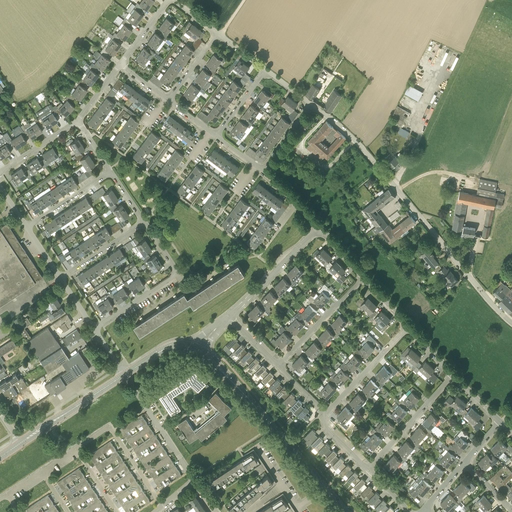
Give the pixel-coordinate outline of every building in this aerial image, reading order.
[(147,10),(151,5),(143,0),(141,0),(139,4),(133,0),(129,0),(129,1),(135,5),(135,6),(141,10),(142,7),(147,10)] [(131,14),(139,20),(143,15),(139,12),(141,10),(135,6),(133,8),(134,9),(131,14)] [(123,20),(129,25),(131,22),(135,25),(139,20),(131,14),(127,19),(126,17),(123,20)] [(162,23),(170,29),(174,25),(175,26),(178,23),(172,19),(170,21),(166,18),(162,23)] [(118,28),(120,29),(128,35),(132,30),(128,27),(129,25),(123,20),(118,28)] [(161,33),(167,38),(168,35),(167,34),(170,29),(162,23),(158,28),(162,31),(161,33)] [(185,32),(190,36),(196,27),(191,24),(188,28),(186,26),(181,32),(184,34),(185,32)] [(196,27),(190,36),(195,40),(197,37),(201,31),(196,27)] [(124,40),(128,35),(120,29),(116,34),(114,33),(112,35),(118,40),(120,37),(124,40)] [(121,45),(117,42),(118,40),(112,35),(110,33),(104,41),(107,43),(117,50),(121,45)] [(151,38),(159,44),(163,40),(164,41),(167,38),(161,33),(159,36),(154,33),(151,38)] [(149,48),(158,54),(158,55),(160,52),(156,49),(159,44),(151,38),(147,43),(151,46),(149,48)] [(113,55),(117,50),(107,43),(101,50),(107,55),(109,52),(113,55)] [(194,51),(189,47),(185,44),(181,49),(190,56),(194,51)] [(155,57),(158,54),(149,48),(147,51),(143,48),(139,53),(148,59),(151,55),(155,57)] [(186,61),(190,56),(181,49),(178,54),(186,61)] [(97,59),(106,65),(109,60),(105,57),(107,55),(101,50),(99,53),(101,54),(97,59)] [(144,68),(146,65),(147,66),(150,61),(148,59),(139,53),(136,58),(140,61),(138,64),(144,68)] [(182,66),(186,61),(178,54),(174,59),(182,66)] [(210,59),(218,65),(222,61),(224,62),(226,59),(220,54),(218,57),(214,54),(210,59)] [(90,65),(96,70),(98,67),(102,70),(106,65),(97,59),(94,64),(92,62),(90,65)] [(179,71),(182,66),(174,59),(170,64),(179,71)] [(209,70),(214,74),(216,71),(215,70),(218,65),(210,59),(206,64),(210,67),(209,70)] [(233,68),(238,72),(244,63),(239,60),(236,64),(234,62),(229,68),(232,70),(233,68)] [(243,76),(245,73),(249,67),(244,63),(238,72),(243,76)] [(175,76),(179,71),(170,64),(166,69),(175,76)] [(84,73),(94,80),(98,75),(94,72),(96,70),(90,65),(84,73)] [(163,74),(171,81),(175,76),(166,69),(163,74)] [(199,74),(207,80),(211,76),(212,77),(214,74),(209,70),(207,72),(203,69),(199,74)] [(79,80),(85,85),(86,82),(91,85),(94,80),(84,73),(79,80)] [(171,81),(163,74),(159,79),(160,81),(163,82),(167,86),(171,81)] [(197,85),(203,89),(205,86),(204,85),(207,80),(199,74),(195,79),(199,82),(197,85)] [(75,89),(83,95),(87,90),(83,87),(85,85),(79,80),(77,83),(78,84),(75,89)] [(242,87),(237,84),(233,80),(229,85),(238,92),(242,87)] [(118,90),(123,94),(129,86),(124,82),(124,83),(122,85),(120,88),(118,90)] [(188,89),(196,95),(200,90),(201,92),(203,89),(197,85),(196,87),(191,84),(188,89)] [(418,100),(420,97),(422,92),(409,84),(405,92),(418,100)] [(234,97),(238,92),(229,85),(226,90),(234,97)] [(313,85),(306,95),(313,100),(319,89),(313,85)] [(123,94),(128,98),(134,90),(129,86),(123,94)] [(79,100),(83,95),(75,89),(73,88),(68,95),(73,100),(75,97),(79,100)] [(186,100),(192,104),(194,101),(192,100),(196,95),(188,89),(184,94),(188,97),(186,100)] [(128,98),(133,102),(139,93),(134,90),(128,98)] [(230,102),(234,97),(226,90),(222,95),(230,102)] [(258,95),(267,101),(270,97),(272,98),(274,95),(268,90),(266,93),(262,90),(258,95)] [(342,95),(336,91),(335,90),(323,107),(330,112),(331,111),(342,95)] [(35,97),(38,102),(45,98),(42,93),(35,97)] [(133,102),(138,105),(144,97),(139,93),(133,102)] [(62,104),(70,112),(74,107),(71,103),(73,100),(68,95),(65,98),(67,100),(62,104)] [(227,107),(230,102),(222,95),(218,100),(227,107)] [(257,106),(263,110),(264,107),(263,106),(267,101),(258,95),(254,100),(258,103),(257,106)] [(282,104),(286,108),(293,100),(288,96),(284,100),(282,98),(277,104),(280,106),(282,104)] [(114,104),(110,101),(106,97),(102,103),(110,109),(114,104)] [(138,105),(145,111),(149,106),(147,104),(149,101),(144,97),(138,105)] [(223,112),(227,107),(218,100),(214,105),(223,112)] [(298,103),(293,100),(286,108),(291,112),(293,110),(298,103)] [(65,116),(70,112),(62,104),(61,102),(57,107),(56,106),(52,108),(57,115),(62,112),(65,116)] [(107,114),(110,109),(102,103),(99,108),(107,114)] [(219,117),(223,112),(214,105),(211,110),(219,117)] [(247,110),(258,118),(262,114),(260,113),(263,110),(257,106),(255,108),(251,105),(247,110)] [(411,133),(401,127),(410,113),(397,105),(391,116),(395,118),(392,123),(395,124),(393,128),(395,130),(398,132),(397,132),(406,138),(407,138),(411,133)] [(47,116),(52,125),(58,121),(55,117),(57,115),(52,108),(53,109),(50,111),(51,113),(47,116)] [(103,119),(107,114),(99,108),(95,113),(103,119)] [(211,110),(207,115),(208,117),(211,119),(215,122),(219,117),(211,110)] [(245,120),(251,125),(253,122),(252,121),(255,116),(258,119),(258,118),(247,110),(243,115),(247,118),(245,120)] [(91,118),(99,124),(103,119),(95,113),(91,118)] [(163,124),(168,127),(174,119),(169,115),(166,119),(163,118),(159,123),(162,125),(163,124)] [(47,128),(52,125),(47,116),(42,119),(40,117),(38,119),(42,127),(45,125),(47,128)] [(135,127),(139,122),(131,116),(127,121),(135,127)] [(290,123),(285,120),(281,117),(278,122),(286,128),(290,123)] [(95,129),(99,124),(91,118),(87,123),(95,129)] [(31,126),(37,135),(42,131),(40,128),(42,127),(38,119),(30,124),(31,126)] [(168,127),(173,131),(179,123),(174,119),(168,127)] [(236,125),(244,131),(248,126),(249,128),(251,125),(245,120),(244,123),(239,120),(236,125)] [(131,132),(135,127),(127,121),(123,126),(131,132)] [(337,130),(326,121),(308,142),(326,158),(327,158),(328,159),(333,153),(332,152),(346,137),(337,130)] [(282,133),(286,128),(278,122),(274,127),(282,133)] [(173,131),(178,135),(184,127),(179,123),(173,131)] [(31,138),(37,135),(31,126),(26,129),(23,125),(20,126),(26,136),(29,134),(31,138)] [(240,140),(246,132),(244,131),(236,125),(232,130),(236,133),(234,136),(236,137),(234,139),(238,142),(240,140)] [(15,137),(21,145),(26,142),(23,137),(26,136),(20,126),(16,129),(19,134),(15,137)] [(127,137),(131,132),(123,126),(119,131),(127,137)] [(178,135),(183,139),(189,130),(184,127),(178,135)] [(278,138),(282,133),(274,127),(270,132),(278,138)] [(183,139),(188,142),(186,145),(189,147),(195,138),(193,136),(194,134),(189,130),(183,139)] [(124,142),(127,137),(119,131),(115,136),(124,142)] [(148,136),(156,143),(159,138),(151,131),(148,136)] [(16,149),(21,145),(15,137),(11,139),(6,132),(3,135),(11,146),(13,144),(16,149)] [(275,143),(278,138),(270,132),(266,137),(275,143)] [(0,147),(6,156),(11,152),(8,148),(11,146),(3,135),(0,136),(0,147)] [(120,147),(124,142),(115,136),(112,141),(120,147)] [(152,148),(156,143),(148,136),(144,141),(152,148)] [(271,148),(275,143),(266,137),(263,142),(271,148)] [(73,150),(81,144),(78,138),(73,141),(72,139),(65,143),(67,146),(69,145),(73,150)] [(140,146),(148,153),(152,148),(144,141),(140,146)] [(267,153),(271,148),(263,142),(259,147),(267,153)] [(76,158),(82,154),(80,152),(85,149),(81,144),(73,150),(76,155),(72,157),(74,159),(76,158)] [(145,157),(148,153),(140,146),(136,151),(145,157)] [(58,156),(59,158),(62,156),(58,150),(55,151),(52,147),(47,150),(53,159),(58,156)] [(256,153),(259,155),(263,158),(267,153),(259,147),(255,152),(256,153)] [(180,161),(183,156),(175,149),(172,154),(180,161)] [(207,157),(213,161),(219,153),(214,149),(207,157)] [(42,160),(46,166),(49,164),(48,162),(53,159),(47,150),(42,154),(45,158),(42,160)] [(141,163),(145,157),(136,151),(133,156),(141,163)] [(213,161),(218,165),(224,157),(219,153),(213,161)] [(396,170),(400,166),(399,165),(402,163),(401,162),(406,159),(402,155),(402,156),(399,153),(394,156),(391,153),(390,154),(390,153),(389,154),(385,158),(392,167),(393,167),(396,170)] [(83,165),(92,159),(88,154),(84,157),(82,154),(76,158),(78,161),(80,160),(83,165)] [(176,166),(180,161),(172,154),(168,159),(176,166)] [(43,168),(46,166),(42,160),(40,162),(37,157),(31,161),(37,169),(42,166),(43,168)] [(218,165),(223,169),(229,160),(224,157),(218,165)] [(87,170),(89,168),(95,165),(92,159),(83,165),(86,170),(87,170)] [(172,171),(176,166),(168,159),(164,165),(172,171)] [(223,169),(228,172),(234,164),(229,160),(223,169)] [(26,170),(31,176),(33,174),(32,173),(37,169),(31,161),(26,164),(29,169),(26,170)] [(234,164),(228,172),(233,176),(239,168),(234,164)] [(160,169),(168,176),(172,171),(164,165),(160,169)] [(192,170),(200,176),(204,171),(196,165),(192,170)] [(28,178),(31,176),(26,170),(24,172),(21,168),(16,171),(22,180),(26,177),(28,178)] [(165,181),(168,176),(160,169),(157,175),(165,181)] [(197,181),(200,176),(192,170),(189,175),(197,181)] [(17,183),(22,180),(16,171),(11,175),(13,179),(11,181),(15,187),(18,185),(17,183)] [(185,180),(193,186),(197,181),(189,175),(185,180)] [(77,184),(74,179),(72,176),(66,179),(72,188),(77,185),(77,184)] [(467,234),(469,226),(464,226),(463,226),(462,226),(464,215),(465,215),(467,203),(487,207),(482,236),(488,237),(494,208),(494,206),(501,208),(504,194),(495,192),(497,182),(479,178),(476,194),(460,191),(452,228),(461,230),(462,230),(462,234),(467,234)] [(67,192),(72,188),(66,179),(61,183),(67,192)] [(189,191),(193,186),(185,180),(181,185),(189,191)] [(62,195),(67,192),(61,183),(56,186),(62,195)] [(224,194),(228,189),(220,183),(216,188),(224,194)] [(252,191),(257,195),(263,186),(258,183),(252,191)] [(185,196),(189,191),(181,185),(177,190),(185,196)] [(57,198),(62,195),(56,186),(51,190),(57,198)] [(257,195),(262,198),(268,190),(263,186),(257,195)] [(221,199),(224,194),(216,188),(212,193),(221,199)] [(103,194),(102,195),(106,200),(115,194),(111,189),(106,193),(103,194)] [(395,197),(395,196),(388,189),(383,193),(389,201),(395,197)] [(51,202),(57,198),(51,190),(45,193),(51,202)] [(262,198),(267,202),(273,194),(268,190),(262,198)] [(46,205),(51,202),(45,193),(40,197),(46,205)] [(217,204),(221,199),(212,193),(209,198),(217,204)] [(385,204),(389,201),(383,193),(379,196),(385,204)] [(109,209),(115,205),(114,202),(118,200),(115,194),(106,200),(109,205),(107,206),(109,209)] [(267,202),(272,206),(278,198),(273,194),(267,202)] [(381,208),(385,204),(379,196),(374,200),(381,208)] [(41,209),(46,205),(40,197),(35,200),(41,209)] [(80,200),(86,209),(91,206),(90,203),(86,198),(86,197),(80,200)] [(35,212),(41,209),(35,200),(34,198),(29,202),(26,204),(30,210),(33,208),(35,212)] [(213,209),(217,204),(209,198),(205,203),(213,209)] [(286,209),(288,206),(283,202),(283,201),(278,198),(272,206),(277,210),(279,208),(281,205),(286,209)] [(237,204),(245,210),(249,205),(241,199),(237,204)] [(81,212),(86,209),(80,200),(75,204),(81,212)] [(377,211),(381,208),(374,200),(370,203),(377,211)] [(209,214),(213,209),(205,203),(201,208),(209,214)] [(378,212),(377,211),(370,203),(363,209),(370,219),(378,212)] [(76,216),(81,212),(75,204),(70,207),(76,216)] [(116,215),(125,210),(121,204),(117,207),(115,205),(109,209),(111,212),(113,211),(116,215)] [(241,215),(245,210),(237,204),(233,209),(241,215)] [(77,219),(76,216),(70,207),(65,211),(70,219),(72,222),(77,219)] [(238,220),(241,215),(233,209),(229,214),(238,220)] [(120,221),(123,219),(129,215),(125,210),(116,215),(120,221)] [(392,221),(401,214),(397,210),(388,217),(392,221)] [(65,223),(70,219),(65,211),(59,214),(65,223)] [(370,219),(373,223),(381,216),(378,212),(370,219)] [(60,226),(65,223),(59,214),(54,218),(60,226)] [(234,225),(238,220),(229,214),(226,219),(234,225)] [(373,223),(376,227),(384,220),(381,216),(373,223)] [(274,223),(269,220),(265,217),(262,222),(270,228),(274,223)] [(387,224),(379,230),(389,243),(415,222),(411,217),(408,220),(406,218),(393,228),(389,224),(388,224),(387,224)] [(55,230),(60,226),(54,218),(49,221),(55,230)] [(232,231),(230,230),(234,225),(226,219),(222,224),(228,228),(226,231),(230,234),(232,231)] [(376,227),(379,230),(387,224),(384,220),(376,227)] [(50,233),(55,230),(49,221),(44,225),(47,229),(44,231),(46,234),(48,237),(51,235),(50,233)] [(266,233),(270,228),(262,222),(258,227),(266,233)] [(0,304),(42,277),(7,223),(0,227),(0,304)] [(111,236),(110,235),(107,229),(105,227),(100,230),(106,239),(111,236)] [(254,232),(262,238),(266,233),(258,227),(254,232)] [(101,242),(106,239),(100,230),(95,234),(101,242)] [(250,237),(259,243),(262,238),(254,232),(250,237)] [(95,246),(101,242),(95,234),(90,237),(95,246)] [(90,249),(95,246),(90,237),(84,241),(90,249)] [(255,248),(259,243),(250,237),(247,242),(255,248)] [(139,243),(136,245),(139,250),(148,245),(145,239),(139,243)] [(85,253),(90,249),(84,241),(79,244),(85,253)] [(80,256),(85,253),(79,244),(74,247),(80,256)] [(143,259),(149,255),(147,253),(152,250),(148,245),(139,250),(143,255),(141,256),(143,259)] [(74,260),(80,256),(74,247),(69,251),(74,260)] [(125,257),(123,253),(119,248),(114,251),(120,260),(125,257)] [(316,256),(320,260),(327,253),(323,248),(319,252),(317,249),(312,255),(314,257),(316,256)] [(427,270),(432,267),(438,262),(431,254),(432,253),(428,249),(421,255),(426,262),(422,265),(427,270)] [(69,263),(74,260),(69,251),(64,254),(63,252),(60,254),(64,261),(66,259),(69,263)] [(114,264),(120,260),(114,251),(109,255),(114,264)] [(325,268),(330,263),(328,261),(332,257),(327,253),(320,260),(324,264),(323,266),(325,268)] [(110,267),(114,264),(109,255),(103,258),(110,267)] [(146,261),(150,266),(158,260),(155,255),(150,258),(149,255),(143,259),(145,262),(146,261)] [(104,270),(110,267),(103,258),(98,262),(104,270)] [(153,272),(152,273),(153,275),(159,271),(158,268),(162,265),(158,260),(150,266),(153,272)] [(329,269),(333,273),(341,266),(336,261),(333,265),(330,263),(325,268),(328,271),(329,269)] [(99,274),(104,270),(98,262),(93,265),(99,274)] [(228,284),(244,273),(241,268),(242,268),(241,267),(240,267),(238,264),(231,269),(229,268),(228,269),(229,270),(221,275),(214,280),(213,279),(211,280),(212,281),(205,286),(197,291),(196,290),(195,291),(194,291),(195,292),(188,297),(185,292),(177,297),(176,296),(176,297),(174,298),(175,299),(168,303),(160,309),(159,307),(159,308),(157,309),(158,310),(151,315),(143,320),(143,318),(142,319),(141,320),(141,321),(134,326),(140,335),(148,329),(157,324),(174,313),(191,302),(194,307),(211,296),(228,284)] [(305,273),(307,271),(302,266),(300,268),(296,264),(291,269),(299,276),(303,272),(305,273)] [(94,277),(99,274),(93,265),(88,268),(94,277)] [(443,277),(449,272),(444,266),(441,268),(439,265),(434,269),(437,272),(438,271),(443,276),(442,277),(443,277)] [(337,277),(336,279),(341,284),(346,278),(341,274),(345,270),(341,266),(333,273),(337,277)] [(88,281),(94,277),(88,268),(83,272),(88,281)] [(289,279),(294,284),(295,285),(297,283),(295,280),(299,276),(291,269),(287,273),(291,277),(289,279)] [(444,284),(447,282),(451,287),(458,281),(450,271),(449,272),(443,277),(445,279),(442,282),(444,284)] [(83,284),(88,281),(83,272),(77,275),(80,280),(78,281),(82,288),(85,286),(83,284)] [(133,280),(139,289),(144,285),(141,281),(144,279),(140,273),(137,275),(138,277),(133,280)] [(292,287),(294,284),(289,279),(287,281),(283,278),(278,282),(286,290),(290,285),(292,287)] [(134,292),(139,289),(133,280),(128,284),(127,282),(124,284),(128,290),(131,288),(134,292)] [(275,293),(281,298),(283,295),(282,294),(286,290),(278,282),(274,287),(278,290),(275,293)] [(497,287),(493,292),(501,299),(498,302),(508,313),(509,313),(511,308),(511,287),(511,289),(510,289),(505,284),(505,285),(502,282),(497,287)] [(118,290),(123,299),(129,296),(126,291),(128,290),(124,284),(121,286),(122,287),(118,290)] [(318,295),(325,302),(330,298),(328,296),(332,291),(324,284),(322,286),(323,287),(319,291),(320,293),(318,295)] [(118,303),(123,299),(118,290),(113,294),(111,292),(109,294),(113,300),(115,298),(118,303)] [(278,300),(281,298),(275,293),(273,295),(270,291),(265,296),(273,303),(277,299),(278,300)] [(102,301),(108,310),(113,306),(110,302),(113,300),(109,294),(106,296),(107,298),(102,301)] [(321,307),(325,302),(318,295),(314,299),(311,295),(308,298),(310,300),(315,306),(317,303),(321,307)] [(262,306),(268,311),(270,309),(269,307),(273,303),(265,296),(261,300),(265,304),(262,306)] [(60,304),(59,303),(55,297),(49,301),(53,308),(60,304)] [(363,307),(365,309),(372,302),(368,297),(365,300),(361,297),(355,303),(361,309),(363,307)] [(102,313),(108,310),(102,301),(100,298),(95,302),(96,302),(93,304),(97,311),(100,309),(102,313)] [(305,309),(312,316),(317,311),(313,308),(315,306),(310,300),(307,303),(309,304),(305,309)] [(370,318),(375,312),(373,310),(377,306),(372,302),(365,309),(369,313),(368,315),(370,318)] [(269,313),(268,311),(262,306),(260,308),(257,304),(252,309),(260,316),(264,312),(267,315),(269,313)] [(48,316),(52,314),(54,317),(64,311),(61,306),(53,312),(51,310),(49,311),(48,309),(45,312),(48,316)] [(249,319),(254,324),(257,322),(256,320),(260,316),(252,309),(248,313),(251,317),(249,319)] [(308,320),(312,316),(305,309),(301,313),(299,311),(297,314),(302,319),(304,317),(308,320)] [(375,319),(378,322),(386,315),(381,310),(379,313),(376,311),(375,312),(370,318),(368,320),(369,320),(370,320),(371,321),(375,319)] [(68,324),(72,322),(67,314),(52,324),(55,328),(59,325),(62,329),(63,331),(72,326),(71,326),(70,327),(68,324)] [(292,322),(299,329),(304,325),(300,321),(302,319),(297,314),(294,316),(296,318),(292,322)] [(347,322),(349,324),(351,321),(346,316),(343,318),(340,315),(335,319),(343,326),(347,322)] [(387,334),(392,328),(387,323),(390,319),(386,315),(378,322),(375,325),(380,330),(381,328),(382,329),(384,330),(387,334)] [(20,330),(24,328),(31,323),(27,318),(21,322),(18,318),(13,320),(20,330)] [(333,330),(338,335),(340,332),(339,331),(343,326),(335,319),(331,324),(335,327),(333,330)] [(295,334),(299,329),(292,322),(288,327),(286,325),(284,328),(289,333),(291,330),(295,334)] [(31,338),(27,340),(37,355),(43,351),(58,342),(48,327),(31,338)] [(24,328),(20,330),(27,340),(31,338),(24,328)] [(279,335),(287,343),(291,338),(287,335),(289,333),(284,328),(281,330),(283,332),(279,335)] [(336,337),(338,335),(333,330),(330,332),(327,328),(322,333),(330,340),(334,336),(336,337)] [(78,339),(82,337),(77,329),(65,337),(70,343),(77,338),(78,339)] [(320,343),(325,348),(327,346),(326,344),(330,340),(322,333),(318,337),(322,341),(320,343)] [(282,347),(287,343),(279,335),(275,340),(273,338),(271,341),(276,346),(278,344),(282,347)] [(235,350),(239,345),(236,342),(238,339),(235,336),(226,344),(230,348),(231,346),(235,350)] [(362,345),(370,353),(374,348),(370,344),(373,342),(367,337),(365,340),(366,341),(362,345)] [(0,355),(15,346),(14,344),(13,345),(10,341),(0,347),(0,355)] [(318,355),(325,348),(320,343),(318,345),(314,342),(309,346),(317,354),(318,355)] [(240,358),(247,352),(243,348),(245,346),(242,343),(239,345),(235,350),(233,351),(240,358)] [(366,357),(370,353),(362,345),(358,350),(357,348),(355,351),(360,356),(362,354),(366,357)] [(307,357),(312,362),(314,359),(313,358),(317,354),(309,346),(305,351),(309,354),(307,357)] [(45,355),(43,351),(37,355),(42,364),(47,372),(68,358),(61,347),(51,353),(50,352),(45,355)] [(407,358),(409,360),(416,352),(411,348),(408,352),(405,350),(400,355),(405,360),(407,358)] [(249,364),(254,359),(251,355),(252,353),(249,350),(247,352),(240,358),(244,362),(246,360),(249,364)] [(350,359),(357,366),(362,362),(358,358),(360,356),(355,351),(352,353),(354,355),(350,359)] [(52,380),(44,386),(50,395),(55,391),(63,386),(65,384),(65,385),(76,377),(89,368),(78,352),(61,363),(67,371),(62,374),(52,380)] [(414,368),(420,363),(417,360),(421,357),(416,352),(409,360),(413,364),(412,366),(414,368)] [(314,364),(312,362),(307,357),(305,359),(301,355),(296,360),(304,367),(308,363),(310,364),(312,366),(314,364)] [(256,371),(261,366),(258,362),(259,360),(256,357),(254,359),(249,364),(247,365),(251,369),(253,367),(256,371)] [(353,371),(357,366),(350,359),(348,357),(343,362),(344,362),(342,364),(347,370),(349,367),(353,371)] [(299,375),(301,373),(300,371),(304,367),(296,360),(292,364),(296,368),(294,370),(299,375)] [(419,369),(423,372),(430,365),(425,361),(422,364),(420,363),(414,368),(413,369),(417,372),(419,369)] [(263,378),(268,373),(265,369),(267,367),(263,364),(261,366),(256,371),(255,372),(258,376),(260,374),(263,378)] [(348,371),(347,370),(342,364),(339,367),(341,369),(337,373),(345,380),(349,375),(346,373),(348,371)] [(426,378),(429,381),(433,375),(431,373),(435,369),(430,365),(423,372),(427,377),(426,378)] [(392,375),(395,372),(390,367),(387,369),(384,366),(379,370),(387,377),(391,373),(392,375)] [(192,369),(157,393),(169,412),(179,406),(172,396),(191,384),(198,391),(206,383),(192,369)] [(377,381),(382,386),(384,383),(383,382),(387,377),(379,370),(375,375),(379,378),(377,381)] [(270,385),(275,380),(272,376),(274,374),(270,371),(268,373),(263,378),(262,379),(265,383),(267,381),(270,385)] [(340,385),(345,380),(337,373),(335,372),(329,378),(336,384),(338,382),(340,385)] [(0,387),(2,390),(21,377),(20,375),(17,376),(15,373),(0,383),(0,387)] [(8,399),(27,386),(21,377),(2,390),(8,399)] [(278,392),(282,387),(279,383),(281,382),(277,378),(275,380),(270,385),(269,386),(272,390),(274,388),(278,392)] [(324,386),(332,394),(336,389),(333,387),(336,384),(329,378),(326,381),(328,382),(324,386)] [(380,388),(382,386),(377,381),(375,383),(371,379),(366,384),(374,391),(378,387),(380,388)] [(207,384),(205,386),(211,393),(213,392),(214,390),(211,388),(208,384),(207,384)] [(364,394),(369,399),(373,403),(376,399),(373,396),(372,397),(370,395),(374,391),(366,384),(362,389),(366,392),(364,394)] [(285,399),(290,394),(286,390),(288,389),(284,385),(282,387),(278,392),(276,393),(280,397),(281,395),(285,399)] [(327,398),(332,394),(324,386),(320,391),(319,389),(316,392),(321,397),(324,395),(327,398)] [(407,396),(415,403),(419,398),(416,394),(418,392),(412,387),(410,390),(411,391),(407,396)] [(209,399),(213,403),(220,396),(216,392),(209,399)] [(292,406),(297,401),(293,397),(295,396),(291,392),(290,394),(285,399),(283,400),(287,404),(288,402),(292,406)] [(367,402),(369,399),(364,394),(362,397),(358,393),(354,398),(361,405),(365,400),(367,402)] [(450,403),(455,407),(462,399),(457,395),(454,399),(449,395),(443,403),(447,407),(450,403)] [(213,403),(217,407),(224,400),(220,396),(213,403)] [(411,407),(415,403),(407,396),(403,400),(402,398),(400,401),(405,406),(407,404),(411,407)] [(351,408),(357,413),(359,411),(357,409),(361,405),(354,398),(349,402),(353,406),(351,408)] [(297,414),(304,408),(300,404),(302,403),(298,399),(297,401),(292,406),(290,408),(294,411),(293,412),(296,415),(297,414)] [(461,415),(465,409),(463,408),(467,404),(462,399),(455,407),(459,411),(458,413),(461,415)] [(219,409),(221,411),(228,403),(224,400),(217,407),(218,409),(219,409)] [(395,409),(403,416),(407,412),(403,408),(405,406),(400,401),(397,404),(399,405),(395,409)] [(221,411),(224,415),(232,407),(228,403),(221,411)] [(309,418),(309,417),(311,415),(307,411),(309,410),(309,409),(309,407),(306,406),(304,408),(297,414),(301,418),(302,416),(306,420),(308,418),(309,418)] [(354,416),(357,413),(351,408),(349,410),(345,407),(341,411),(349,419),(353,414),(354,416)] [(465,416),(469,420),(476,412),(471,407),(468,411),(465,409),(461,415),(460,417),(461,418),(462,417),(463,417),(465,416)] [(227,419),(224,415),(221,411),(219,409),(218,409),(215,412),(217,414),(216,414),(223,422),(227,419)] [(398,421),(403,416),(395,409),(391,414),(388,412),(386,414),(387,415),(392,420),(394,418),(398,421)] [(346,429),(348,426),(345,423),(349,419),(341,411),(337,416),(340,420),(338,422),(346,429)] [(474,427),(474,428),(477,430),(482,424),(477,420),(481,416),(476,412),(469,420),(474,424),(472,426),(474,427)] [(427,417),(435,424),(438,420),(440,422),(441,421),(443,422),(445,419),(441,416),(440,416),(436,413),(434,415),(431,413),(427,417)] [(219,426),(223,422),(216,414),(212,418),(219,426)] [(131,421),(134,426),(142,422),(143,424),(142,426),(143,428),(148,425),(146,423),(147,422),(142,415),(131,421)] [(382,423),(390,430),(394,426),(390,422),(392,420),(387,415),(385,418),(386,419),(382,423)] [(425,428),(430,433),(432,430),(431,429),(435,424),(427,417),(423,422),(427,426),(425,428)] [(177,423),(181,428),(189,422),(186,418),(177,423)] [(214,429),(219,426),(212,418),(208,421),(214,429)] [(127,438),(133,434),(133,433),(131,434),(130,433),(129,434),(127,431),(134,426),(131,421),(120,429),(125,437),(126,436),(127,438)] [(210,433),(214,429),(208,421),(204,425),(210,433)] [(181,428),(184,433),(192,427),(189,422),(181,428)] [(386,435),(390,430),(382,423),(378,428),(377,426),(375,429),(380,434),(382,432),(386,435)] [(150,438),(155,435),(153,433),(154,433),(148,425),(143,428),(138,431),(141,436),(147,433),(150,438)] [(206,436),(210,433),(204,425),(199,428),(206,436)] [(432,435),(430,433),(425,428),(423,430),(419,426),(414,431),(422,438),(426,434),(430,438),(432,435)] [(184,433),(187,437),(195,432),(194,429),(192,427),(184,433)] [(202,440),(206,436),(199,428),(199,429),(197,427),(194,429),(195,432),(199,436),(202,440)] [(309,445),(311,444),(318,437),(314,433),(316,432),(312,428),(304,436),(307,440),(305,442),(309,445)] [(370,437),(378,444),(382,440),(378,436),(380,434),(375,429),(374,428),(371,432),(373,434),(370,437)] [(134,448),(138,445),(135,440),(141,436),(138,431),(133,434),(127,438),(127,439),(132,447),(132,446),(134,448)] [(418,443),(420,441),(422,438),(414,431),(410,436),(414,439),(412,442),(419,449),(422,446),(418,443)] [(195,432),(187,437),(190,442),(199,436),(195,432)] [(456,441),(464,448),(468,443),(464,440),(466,437),(460,433),(458,435),(460,437),(456,441)] [(157,448),(161,445),(160,443),(155,435),(150,438),(144,442),(148,447),(155,442),(157,445),(155,446),(157,448)] [(320,449),(325,444),(321,440),(323,439),(319,435),(318,437),(311,444),(314,447),(316,445),(320,449)] [(373,449),(378,444),(370,437),(366,442),(364,440),(360,445),(365,450),(369,446),(373,449)] [(507,447),(511,452),(511,446),(506,441),(503,443),(500,439),(495,444),(503,451),(507,447)] [(417,451),(419,449),(412,442),(410,444),(406,440),(402,445),(410,452),(414,448),(417,451)] [(100,448),(103,453),(110,448),(112,451),(111,452),(112,454),(117,451),(115,449),(116,449),(110,441),(100,448)] [(459,453),(464,448),(456,441),(452,446),(450,444),(448,447),(453,452),(456,449),(459,453)] [(140,459),(145,456),(144,453),(142,454),(140,452),(148,447),(144,442),(138,445),(134,448),(133,449),(139,457),(139,456),(140,459)] [(327,456),(332,451),(328,448),(330,446),(326,442),(325,444),(320,449),(318,451),(321,454),(323,452),(327,456)] [(492,454),(498,459),(500,457),(499,456),(503,451),(495,444),(491,448),(495,452),(492,454)] [(151,452),(154,457),(162,452),(164,455),(162,456),(161,460),(168,455),(167,453),(162,445),(161,445),(157,448),(151,452)] [(400,456),(405,461),(408,458),(406,457),(410,452),(402,445),(398,450),(402,453),(400,456)] [(443,455),(451,462),(456,457),(452,454),(453,452),(448,447),(446,445),(444,448),(447,451),(443,455)] [(96,465),(102,461),(100,459),(99,460),(97,457),(103,453),(100,448),(89,455),(94,463),(95,463),(96,465)] [(332,465),(339,458),(335,455),(337,453),(334,449),(332,451),(327,456),(325,458),(332,465)] [(116,467),(124,461),(117,451),(112,454),(107,458),(110,463),(115,459),(117,462),(114,464),(116,467)] [(147,468),(152,466),(150,463),(150,464),(148,461),(154,457),(151,452),(145,456),(140,459),(145,467),(146,466),(147,468)] [(251,465),(255,462),(258,460),(253,453),(250,454),(247,456),(246,457),(243,459),(248,467),(251,465)] [(498,459),(492,454),(491,453),(489,455),(487,453),(482,457),(490,465),(491,466),(498,459)] [(403,464),(405,461),(400,456),(398,458),(394,454),(389,459),(397,466),(401,462),(403,464)] [(170,468),(174,465),(173,463),(174,463),(168,455),(161,460),(157,462),(160,467),(168,462),(170,465),(169,466),(170,468)] [(447,467),(451,462),(443,455),(440,460),(438,458),(436,461),(441,466),(443,463),(447,467)] [(341,470),(346,465),(342,462),(344,460),(341,456),(339,458),(332,465),(336,468),(338,466),(341,470)] [(485,473),(487,470),(486,469),(490,465),(482,457),(478,462),(482,466),(479,468),(485,473)] [(103,475),(109,471),(107,469),(106,470),(104,467),(110,463),(107,458),(102,461),(96,465),(95,465),(101,473),(103,475)] [(243,470),(248,467),(243,459),(238,462),(243,470)] [(392,475),(395,472),(393,471),(397,466),(389,459),(385,464),(389,467),(387,470),(392,475)] [(113,468),(117,473),(124,468),(126,471),(124,472),(122,474),(123,476),(130,471),(129,469),(124,461),(116,467),(113,468)] [(431,469),(439,476),(443,471),(439,468),(441,466),(436,461),(433,464),(435,465),(431,469)] [(154,479),(161,474),(160,472),(155,474),(153,472),(160,467),(157,462),(152,466),(147,468),(147,469),(152,477),(153,477),(154,479)] [(239,473),(243,470),(238,462),(233,465),(239,473)] [(348,477),(353,472),(350,469),(351,467),(348,463),(346,465),(341,470),(339,472),(343,475),(344,474),(348,477)] [(497,485),(503,479),(499,475),(505,470),(509,474),(511,471),(505,464),(489,479),(492,481),(492,480),(497,485)] [(177,478),(181,475),(180,473),(177,468),(175,465),(174,465),(170,468),(165,472),(168,477),(175,472),(177,475),(175,476),(177,478)] [(234,476),(239,473),(233,465),(229,468),(234,476)] [(68,475),(71,480),(79,475),(81,478),(79,479),(81,481),(85,478),(84,476),(79,468),(68,475)] [(109,485),(115,481),(114,479),(113,480),(111,477),(117,473),(113,468),(109,471),(103,475),(102,475),(107,483),(108,483),(109,485)] [(230,479),(234,476),(229,468),(224,471),(230,479)] [(435,481),(439,476),(431,469),(427,474),(426,473),(424,475),(429,480),(431,478),(435,481)] [(355,484),(360,479),(357,476),(358,474),(355,470),(353,472),(348,477),(347,479),(350,482),(351,481),(355,484)] [(120,478),(123,483),(130,478),(132,481),(131,482),(129,484),(130,486),(137,481),(135,479),(136,479),(130,471),(123,476),(120,478)] [(225,482),(230,479),(224,471),(220,474),(225,482)] [(504,492),(510,487),(506,483),(511,477),(511,471),(509,474),(503,479),(497,485),(496,486),(499,488),(499,487),(504,492)] [(161,489),(165,486),(162,481),(168,477),(165,472),(161,474),(154,479),(153,479),(159,487),(161,489)] [(220,485),(225,482),(220,474),(215,478),(220,485)] [(65,492),(69,489),(66,484),(71,480),(68,475),(58,482),(63,490),(65,492)] [(270,486),(273,483),(268,475),(264,479),(260,482),(257,484),(263,491),(266,489),(270,486)] [(419,483),(427,490),(431,486),(427,482),(429,480),(424,475),(421,478),(423,479),(419,483)] [(362,491),(367,486),(364,483),(366,481),(362,477),(360,479),(355,484),(354,486),(357,489),(359,488),(362,491)] [(85,493),(92,488),(91,486),(86,478),(85,478),(81,481),(75,485),(78,490),(84,486),(86,489),(84,490),(85,493)] [(116,495),(122,491),(121,489),(119,490),(117,487),(123,483),(120,478),(115,481),(109,485),(114,493),(115,493),(116,495)] [(215,489),(220,485),(215,478),(210,481),(215,489)] [(139,495),(143,492),(142,490),(142,489),(137,481),(130,486),(127,488),(130,493),(137,488),(139,491),(137,492),(139,495)] [(470,489),(471,490),(474,487),(469,482),(466,484),(463,481),(458,485),(466,493),(470,489)] [(423,495),(427,490),(419,483),(415,488),(414,486),(411,489),(417,494),(419,492),(423,495)] [(259,495),(263,491),(257,484),(253,488),(259,495)] [(369,498),(374,493),(371,490),(373,488),(369,484),(367,486),(362,491),(361,493),(364,496),(366,495),(369,498)] [(511,500),(511,498),(511,484),(510,487),(504,492),(503,493),(506,495),(511,500)] [(71,502),(76,499),(72,494),(78,490),(75,485),(69,489),(65,492),(64,492),(70,500),(71,502)] [(455,495),(460,501),(463,498),(461,497),(466,493),(458,485),(454,490),(457,493),(455,495)] [(93,502),(99,498),(97,496),(98,496),(92,488),(85,493),(82,495),(85,500),(91,496),(93,499),(91,500),(93,502)] [(123,505),(128,502),(127,500),(126,501),(124,497),(130,493),(127,488),(122,491),(116,495),(121,503),(123,505)] [(255,499),(259,495),(253,488),(249,491),(255,499)] [(145,505),(146,505),(150,502),(149,500),(149,499),(144,491),(143,492),(139,495),(134,498),(137,503),(142,500),(144,503),(142,504),(143,506),(145,505)] [(251,502),(255,499),(249,491),(245,495),(251,502)] [(377,505),(381,500),(378,497),(380,495),(376,491),(374,493),(369,498),(368,500),(371,504),(373,502),(377,505)] [(458,503),(460,501),(455,495),(453,498),(449,494),(445,498),(452,506),(456,502),(458,503)] [(48,509),(54,505),(52,503),(53,503),(47,495),(37,502),(40,507),(46,503),(47,506),(46,507),(48,509)] [(78,511),(83,508),(82,506),(81,507),(79,504),(85,500),(82,495),(76,499),(71,502),(76,510),(77,510),(78,511)] [(247,506),(251,502),(245,495),(241,499),(247,506)] [(476,502),(480,506),(488,499),(484,495),(480,498),(478,496),(472,501),(475,504),(476,502)] [(193,505),(199,501),(195,496),(190,500),(193,505)] [(284,507),(287,505),(282,497),(279,499),(276,501),(275,501),(271,504),(277,511),(280,509),(284,507)] [(89,505),(92,510),(99,505),(101,508),(99,509),(101,511),(105,508),(104,506),(99,498),(93,502),(89,505)] [(134,511),(137,511),(135,508),(132,510),(131,507),(137,503),(134,498),(128,502),(123,505),(122,506),(126,511),(134,511)] [(444,511),(448,511),(449,511),(448,510),(452,506),(445,498),(440,503),(444,506),(442,509),(444,511)] [(243,509),(247,506),(241,499),(237,502),(243,509)] [(383,511),(389,507),(385,504),(387,502),(383,499),(381,500),(377,505),(375,507),(378,510),(380,509),(383,511)] [(487,511),(490,510),(491,509),(489,507),(492,504),(488,499),(480,506),(484,511),(482,511),(487,511)] [(196,510),(202,506),(199,501),(193,505),(196,510)] [(35,511),(35,510),(40,507),(37,502),(26,509),(28,511),(35,511)] [(237,511),(239,511),(243,509),(237,502),(232,506),(237,511)]
